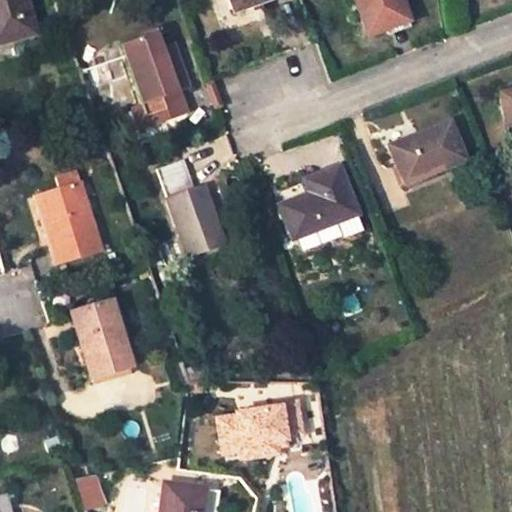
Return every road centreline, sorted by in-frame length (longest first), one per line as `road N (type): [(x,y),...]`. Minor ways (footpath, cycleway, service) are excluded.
road 1 (residential): [(236,118),(332,101),(511,34)]
road 2 (unknown): [(0,133),(132,87)]
